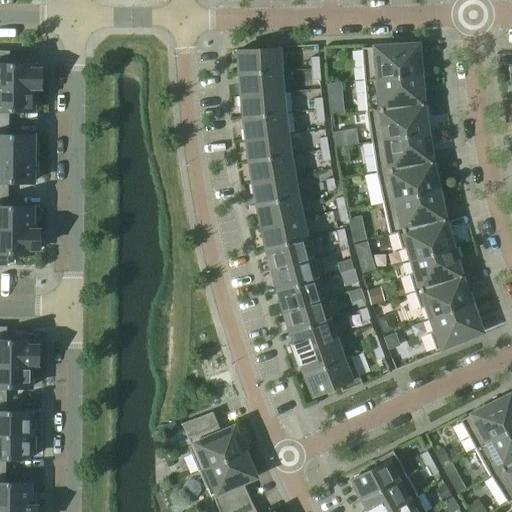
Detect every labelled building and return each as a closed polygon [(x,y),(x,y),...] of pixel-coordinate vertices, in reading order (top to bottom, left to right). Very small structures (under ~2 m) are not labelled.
[(363,81),(422,76),(420,57),(417,57),(416,45),(360,48),(363,81)] [(278,71),(277,52),(277,49),(265,49),(265,50),(249,50),(236,51),(237,64),(238,64),(238,74),(278,71)] [(0,52),(0,88),(39,88),(39,69),(33,69),(33,65),(7,65),(7,52),(0,52)] [(310,69),(318,68),(318,57),(310,58),(310,69)] [(318,68),(310,69),(311,81),(319,81),(318,68)] [(280,93),(278,72),(278,71),(238,74),(239,84),(240,96),(280,93)] [(366,112),(421,105),(420,94),(424,94),(422,76),(363,81),(366,112)] [(39,88),(0,88),(0,123),(7,124),(7,111),(32,112),(32,104),(37,104),(37,89),(39,89),(39,88)] [(282,114),(280,93),(240,96),(241,109),(242,109),(243,118),(282,114)] [(314,111),(322,110),(321,98),(313,99),(314,111)] [(370,142),(429,134),(426,115),(423,116),(421,105),(366,112),(370,142)] [(322,110),(314,111),(315,123),(323,122),(322,110)] [(245,140),(285,135),(282,114),(243,118),(244,128),(243,128),(245,140)] [(340,116),(330,118),(332,128),(337,127),(341,122),(340,116)] [(7,124),(0,123),(0,159),(37,159),(37,144),(32,144),(32,136),(7,136),(7,124)] [(375,173),(430,163),(428,152),(432,152),(429,134),(370,142),(375,173)] [(287,156),(285,135),(245,140),(247,155),(248,155),(249,162),(287,156)] [(325,138),(317,139),(319,151),(327,149),(325,138)] [(327,149),(319,151),(321,162),(329,161),(327,149)] [(291,177),(287,156),(249,162),(250,172),(249,172),(251,184),(291,177)] [(37,159),(0,159),(0,194),(6,195),(6,183),(32,183),(32,175),(37,175),(37,159)] [(382,204),(440,191),(436,173),(432,174),(430,163),(375,173),(382,204)] [(343,169),(338,170),(340,179),(349,178),(348,172),(343,169)] [(295,198),(291,177),(251,184),(253,195),(254,195),(256,205),(295,198)] [(327,192),(335,191),(332,179),(324,180),(327,192)] [(389,234),(443,220),(440,209),(444,209),(440,191),(382,204),(389,234)] [(6,195),(0,194),(0,230),(37,231),(37,230),(36,230),(36,215),(31,215),(32,207),(6,207),(6,195)] [(337,211),(345,209),(342,197),(334,199),(337,211)] [(256,205),(258,215),(258,216),(260,227),(299,219),(295,198),(256,205)] [(347,220),(345,212),(345,209),(337,211),(339,222),(347,220)] [(260,227),(263,239),(265,249),(304,239),(299,219),(260,227)] [(410,261),(454,248),(449,230),(446,231),(443,220),(389,234),(389,235),(396,233),(401,250),(406,248),(410,261)] [(343,229),(335,231),(338,243),(346,241),(343,229)] [(31,250),(37,250),(37,231),(0,230),(0,266),(5,266),(5,254),(31,254),(31,250)] [(270,270),(309,260),(304,239),(265,249),(268,258),(267,258),(270,270)] [(413,292),(459,277),(456,266),(460,265),(454,248),(410,261),(414,273),(408,275),(413,292)] [(276,291),(315,280),(309,260),(270,270),(273,280),(273,279),(276,291)] [(350,260),(336,264),(339,273),(353,269),(350,260)] [(372,263),(360,266),(362,274),(374,271),(372,263)] [(353,269),(339,273),(343,287),(357,283),(353,269)] [(429,319),(473,303),(466,286),(463,287),(459,277),(413,292),(419,309),(425,307),(429,319)] [(282,312),(321,301),(315,280),(276,291),(279,301),(282,312)] [(359,289),(348,293),(351,303),(362,299),(359,289)] [(378,289),(367,293),(371,306),(383,302),(378,289)] [(289,333),(327,321),(321,301),(282,312),(286,324),(289,333)] [(473,303),(429,319),(434,331),(428,333),(435,351),(480,333),(476,322),(479,320),(473,303)] [(365,307),(357,310),(361,321),(369,319),(365,307)] [(387,316),(377,320),(382,334),(393,330),(387,316)] [(293,356),(334,341),(327,321),(289,333),(293,343),(289,344),(293,356)] [(5,328),(0,328),(0,364),(36,364),(36,346),(30,346),(30,341),(4,341),(5,328)] [(372,349),(379,346),(375,336),(367,339),(372,349)] [(304,375),(351,357),(350,356),(341,359),(334,341),(293,356),(297,367),(301,365),(304,375)] [(379,346),(372,349),(376,360),(383,357),(379,346)] [(341,392),(361,384),(351,357),(304,375),(308,384),(307,384),(312,397),(324,392),(338,386),(341,392)] [(36,364),(0,364),(0,399),(4,400),(4,388),(30,388),(30,380),(35,380),(35,365),(36,365),(36,364)] [(511,402),(508,396),(459,421),(474,449),(511,428),(511,402)] [(4,400),(0,399),(0,435),(34,436),(35,420),(30,420),(30,412),(4,412),(4,400)] [(172,422),(163,426),(167,436),(177,432),(172,422)] [(198,472),(244,452),(236,436),(232,427),(220,432),(217,424),(186,437),(190,445),(187,447),(190,454),(198,472)] [(489,476),(511,463),(511,428),(474,449),(489,476)] [(34,436),(0,435),(0,471),(3,471),(3,459),(29,459),(29,451),(34,451),(34,436)] [(405,477),(404,475),(392,451),(372,461),(375,467),(361,474),(350,479),(356,492),(356,491),(361,500),(405,477)] [(442,451),(434,455),(439,464),(447,460),(442,451)] [(218,511),(229,511),(250,502),(242,483),(254,477),(250,469),(251,469),(244,452),(198,472),(205,490),(206,490),(209,497),(211,496),(218,511)] [(425,466),(432,463),(426,452),(419,456),(425,466)] [(432,463),(425,466),(430,476),(437,473),(432,463)] [(506,503),(511,498),(511,463),(489,476),(506,503)] [(3,471),(0,471),(0,506),(35,507),(35,506),(34,506),(34,491),(29,491),(29,484),(3,483),(3,471)] [(362,511),(384,511),(415,495),(405,477),(361,500),(366,509),(362,511)] [(460,482),(452,487),(456,494),(464,490),(460,482)] [(444,486),(436,491),(441,500),(450,496),(444,486)] [(424,511),(415,495),(384,511),(424,511)] [(451,499),(443,504),(448,511),(453,511),(458,509),(451,499)] [(255,511),(250,502),(229,511),(255,511)] [(482,511),(476,503),(466,510),(467,511),(482,511)]
